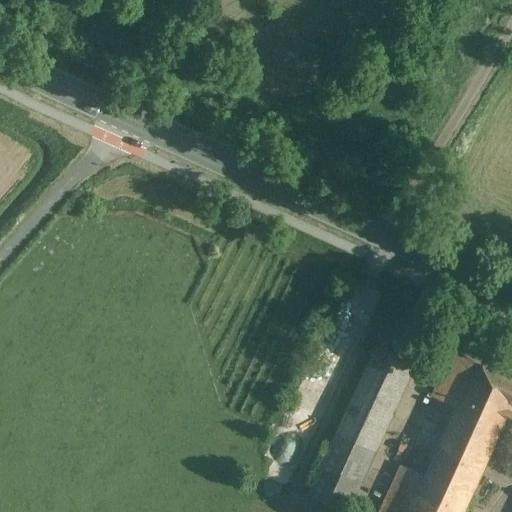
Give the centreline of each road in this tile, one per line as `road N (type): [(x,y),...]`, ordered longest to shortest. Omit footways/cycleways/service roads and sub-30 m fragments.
road 1 (secondary): [(118,118),(511,291)]
road 2 (track): [(375,262),(511,24)]
road 3 (unclassified): [(118,118),(0,254)]
road 4 (secondary): [(0,64),(118,118)]
